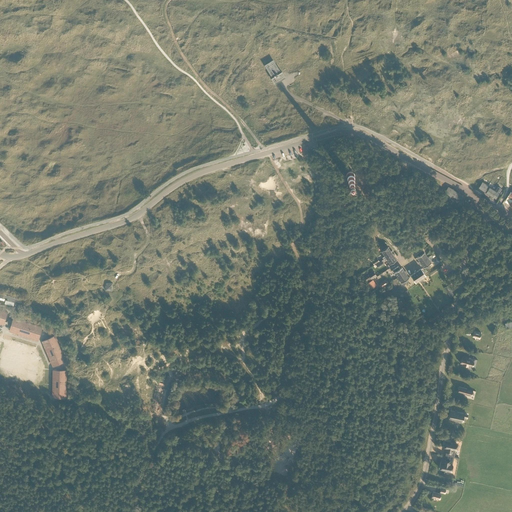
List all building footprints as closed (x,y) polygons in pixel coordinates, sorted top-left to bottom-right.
[(275,83),(285,77),(282,72),(281,72),(273,60),(265,65),(273,77),(271,78),(275,83)] [(346,174),(345,175),(346,176),(346,177),(347,178),(347,179),(348,180),(349,180),(350,180),(351,180),(353,179),(354,178),(355,176),(355,175),(355,174),(354,173),(353,172),(352,171),(351,171),(350,171),(348,171),(347,172),(346,173),(346,174)] [(483,182),(479,188),(488,193),(496,199),(499,193),(501,189),(498,187),(495,191),(491,188),(486,185),(486,184),(483,182)] [(448,187),(445,193),(452,198),(456,191),(448,187)] [(456,191),(452,198),(457,200),(460,202),(461,200),(464,196),(456,191)] [(384,258),(385,257),(392,253),(388,247),(381,251),(384,256),(382,258),(383,259),(384,258)] [(422,254),(422,253),(424,252),(422,250),(417,253),(418,256),(416,257),(419,261),(418,262),(419,263),(427,257),(424,252),(422,254)] [(396,259),(392,253),(385,257),(384,258),(384,259),(383,259),(384,261),(386,259),(390,264),(396,259)] [(429,264),(431,263),(427,257),(419,263),(420,264),(421,264),(423,268),(425,266),(427,269),(431,266),(429,264)] [(400,269),(398,266),(392,270),(394,272),(396,270),(396,271),(394,272),(398,278),(406,272),(405,271),(404,271),(402,267),(400,269)] [(426,276),(421,269),(416,271),(416,270),(414,271),(415,273),(410,276),(415,283),(419,281),(421,283),(424,281),(422,279),(426,276)] [(363,280),(365,283),(376,275),(373,271),(368,274),(369,276),(363,280)] [(408,281),(407,279),(409,278),(406,274),(407,273),(406,272),(398,278),(401,283),(403,281),(403,282),(401,283),(403,285),(408,281)] [(376,285),(372,279),(365,284),(369,290),(376,285)] [(449,284),(446,287),(452,297),(456,294),(449,284)] [(23,303),(24,298),(3,292),(1,296),(7,298),(7,300),(15,302),(15,301),(23,303)] [(9,331),(38,340),(42,327),(13,318),(9,331)] [(65,361),(54,336),(42,341),(53,366),(65,361)] [(474,359),(462,356),(462,358),(460,363),(463,364),(463,365),(468,366),(468,365),(472,367),(474,361),(473,361),(474,359)] [(53,370),(52,397),(66,398),(66,370),(53,370)] [(459,387),(458,392),(465,394),(471,396),(472,390),(467,389),(459,387)] [(466,419),(467,415),(451,411),(450,419),(462,422),(462,418),(466,419)] [(447,448),(445,456),(451,457),(452,453),(454,453),(455,449),(456,450),(457,444),(445,441),(444,447),(447,448)] [(450,461),(451,457),(445,456),(444,464),(441,463),(440,469),(451,471),(452,465),(451,465),(452,461),(450,461)]
